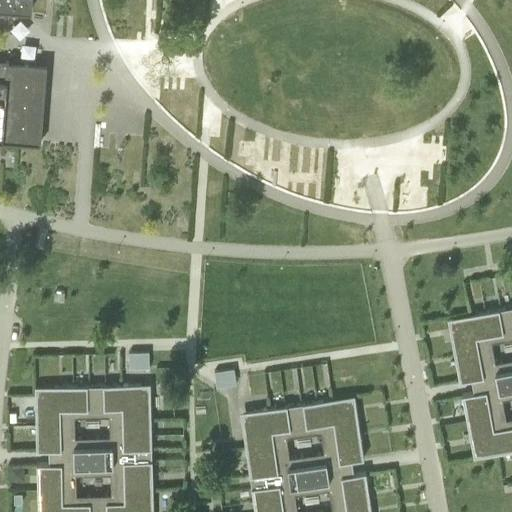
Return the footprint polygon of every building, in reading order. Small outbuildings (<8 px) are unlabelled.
[(0,0),(0,140),(2,140),(41,143),(48,64),(0,60),(0,5),(33,8),(33,0),(0,0)] [(476,377),(478,384),(511,377),(511,305),(470,314),(448,318),(452,342),(455,356),(457,367),(460,380),(476,377)] [(149,350),(130,350),(131,367),(149,366),(149,350)] [(234,368),(215,370),(217,386),(237,383),(234,368)] [(511,377),(478,384),(479,391),(462,394),(465,408),(467,418),(469,432),(474,456),(496,452),(511,449),(511,377)] [(54,456),(152,453),(151,418),(150,383),(142,383),(58,385),(35,386),(36,410),(36,424),(36,435),(37,449),(54,449),(54,456)] [(246,446),(251,480),(348,466),(347,459),(364,457),(362,443),(360,433),(361,433),(358,419),(355,394),(333,398),(249,410),(241,411),(246,446)] [(152,453),(54,456),(54,462),(37,463),(38,477),(38,488),(38,502),(38,511),(153,511),(153,489),(152,453)] [(348,466),(251,480),(255,511),(371,511),(372,510),(370,496),(368,485),(366,470),(349,473),(348,466)]
